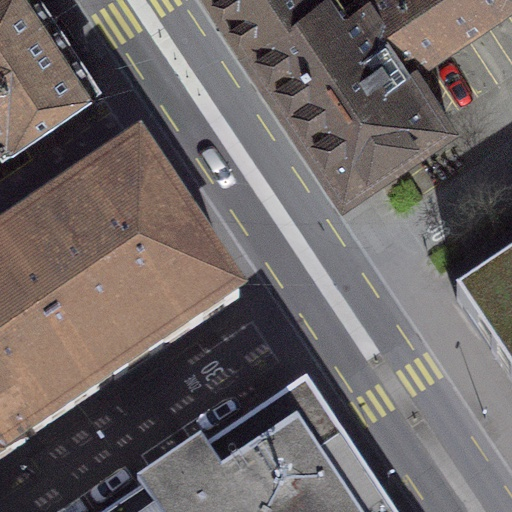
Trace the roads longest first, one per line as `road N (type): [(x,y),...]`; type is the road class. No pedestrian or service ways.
road 1 (residential): [(332,294),(7,511)]
road 2 (secondary): [(332,294),(183,69)]
road 3 (secondary): [(478,511),(332,294)]
road 4 (residential): [(0,194),(183,69)]
road 5 (residential): [(332,294),(511,173)]
